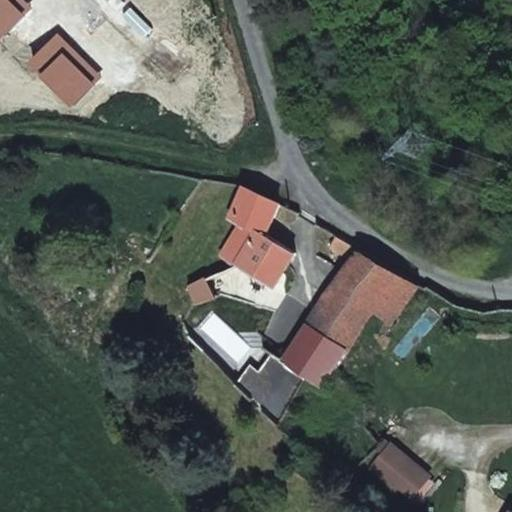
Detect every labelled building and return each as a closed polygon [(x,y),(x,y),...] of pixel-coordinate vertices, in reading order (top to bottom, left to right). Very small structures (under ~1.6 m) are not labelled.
[(298,250),(266,231),(281,201),(248,183),(232,212),(258,226),(240,260),(259,274),(275,287),(298,250)] [(357,255),(364,246),(341,232),(335,242),(357,255)] [(331,290),(374,315),(391,324),(424,281),(364,246),(357,255),(331,290)] [(190,281),(198,296),(217,289),(209,273),(190,281)] [(331,290),(308,320),(348,349),(358,336),(374,315),(331,290)] [(219,337),(205,320),(188,329),(207,350),(219,337)] [(308,320),(283,354),(310,375),(321,384),(331,372),(348,349),(308,320)] [(331,372),(349,386),(377,351),(358,336),(348,349),(331,372)] [(264,340),(233,379),(280,426),(310,375),(283,354),(264,340)] [(391,445),(371,469),(408,499),(428,476),(391,445)]
